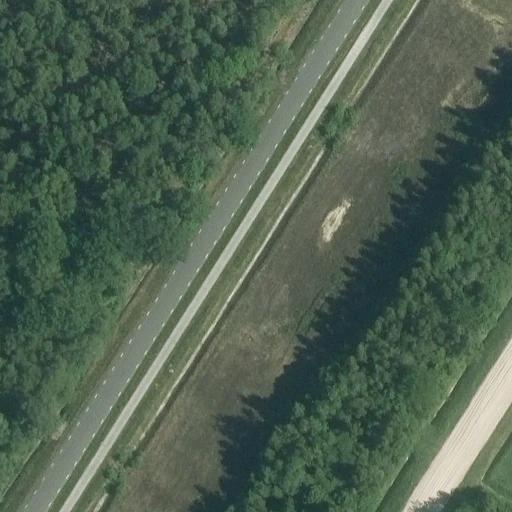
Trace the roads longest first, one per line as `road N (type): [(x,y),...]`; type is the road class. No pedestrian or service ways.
road 1 (tertiary): [(35,511),(357,0)]
road 2 (track): [(426,511),(511,379)]
